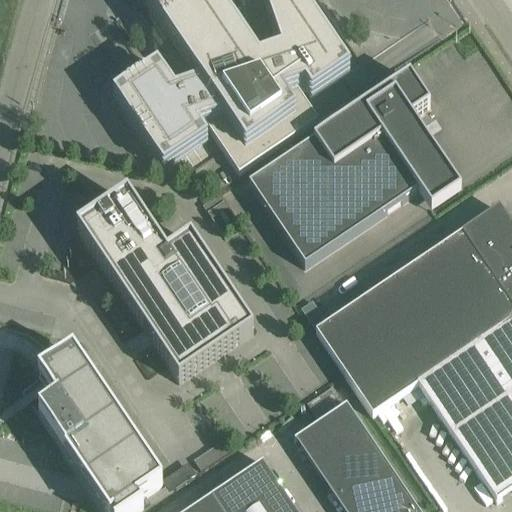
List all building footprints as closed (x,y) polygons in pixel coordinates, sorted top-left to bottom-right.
[(208,144),(199,131),(205,128),(238,177),(315,126),(296,98),(305,94),(311,104),(349,78),(296,0),(263,0),(261,2),(281,60),(259,67),(213,0),(140,0),(200,88),(175,96),(157,70),(113,100),(163,174),(208,144)] [(460,196),(411,123),(429,111),(410,81),(249,189),(305,272),(417,196),(431,216),(460,196)] [(130,206),(79,240),(144,336),(135,343),(140,351),(150,345),(179,387),(253,336),(191,244),(167,260),(130,206)] [(315,337),(344,379),(372,421),(418,390),(511,327),(511,232),(499,212),(460,238),(461,239),(315,337)] [(511,327),(418,390),(496,506),(511,495),(511,327)] [(143,511),(142,510),(140,511),(136,506),(162,489),(82,371),(73,356),(48,373),(38,380),(56,407),(40,419),(40,418),(38,419),(101,511),(143,511)] [(333,390),(307,408),(320,427),(346,409),(333,390)] [(415,511),(346,409),(320,427),(294,445),(295,446),(297,445),(342,511),(415,511)] [(263,466),(202,507),(205,511),(290,511),(262,469),(264,468),(263,466)] [(181,474),(187,483),(195,477),(189,469),(181,474)]
